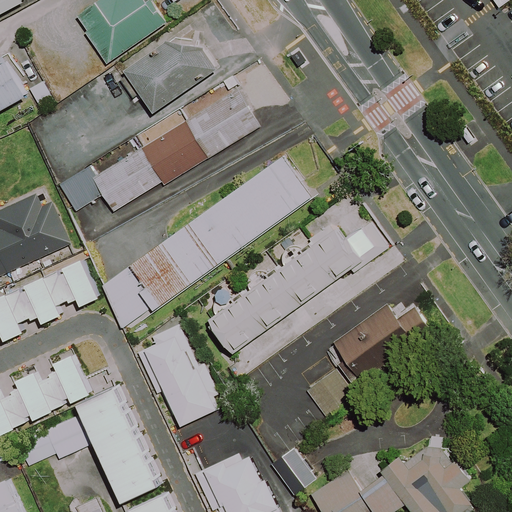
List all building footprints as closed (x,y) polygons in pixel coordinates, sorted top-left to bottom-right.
[(0,0),(0,17),(24,4),(21,0),(0,0)] [(168,26),(151,0),(108,0),(79,19),(107,63),(155,33),(168,26)] [(218,72),(203,50),(205,48),(189,24),(162,43),(164,45),(126,71),(155,114),(218,72)] [(0,112),(27,98),(5,58),(0,60),(0,112)] [(55,105),(43,84),(30,91),(42,112),(55,105)] [(187,122),(210,159),(260,128),(237,91),(187,122)] [(210,159),(187,122),(143,149),(163,183),(165,186),(210,159)] [(163,183),(143,149),(96,177),(91,170),(62,188),(77,212),(104,196),(114,213),(163,183)] [(103,287),(122,329),(153,307),(156,311),(314,198),(285,157),(103,287)] [(0,251),(15,284),(77,256),(46,187),(35,192),(0,207),(0,251)] [(206,307),(236,351),(384,249),(353,205),(206,307)] [(0,291),(15,284),(0,251),(0,291)] [(335,342),(366,384),(434,334),(415,308),(399,320),(387,304),(335,342)] [(7,323),(6,315),(0,315),(0,417),(27,415),(22,367),(34,366),(33,353),(49,352),(46,319),(7,323)] [(198,366),(180,324),(153,336),(157,344),(139,352),(145,366),(153,362),(182,426),(224,407),(204,363),(198,366)] [(358,400),(335,369),(306,390),(328,421),(358,400)] [(158,427),(139,388),(88,413),(104,445),(130,432),(133,439),(158,427)] [(93,444),(81,416),(19,444),(29,467),(58,454),(61,459),(93,444)] [(400,456),(382,469),(386,475),(365,489),(354,472),(336,484),(334,481),(313,496),(323,511),(393,511),(407,503),(413,511),(464,511),(473,506),(461,488),(471,482),(441,437),(404,462),(400,456)] [(317,478),(295,449),(274,465),(296,494),(317,478)] [(219,508),(221,511),(282,511),(268,479),(264,481),(250,450),(196,473),(213,511),(219,508)] [(149,489),(137,462),(109,475),(120,502),(149,489)] [(23,511),(8,479),(0,482),(0,511),(23,511)] [(187,511),(184,502),(169,508),(170,511),(187,511)] [(104,511),(100,503),(81,511),(104,511)]
